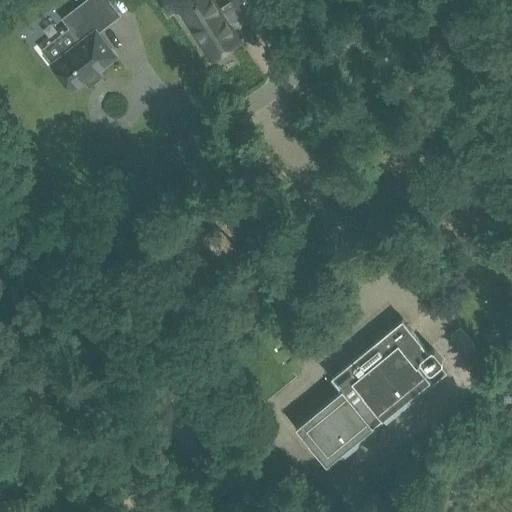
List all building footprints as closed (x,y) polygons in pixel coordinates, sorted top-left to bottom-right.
[(71,28),(43,49),(53,62),(52,63),(72,90),(85,79),(100,68),(111,59),(116,56),(96,30),(98,29),(99,30),(120,15),(108,0),(86,0),(80,5),(63,18),(71,28)] [(212,58),(226,50),(241,40),(230,23),(220,7),(215,0),(192,0),(180,8),(212,58)] [(231,0),(220,7),(230,23),(243,14),(247,20),(269,7),(264,0),(231,0)] [(431,348),(429,350),(403,317),(331,376),(341,388),(296,425),(327,463),(373,424),(374,424),(382,417),(382,418),(430,378),(425,372),(428,370),(429,371),(430,371),(431,371),(442,362),(442,361),(442,360),(442,359),(433,348),(432,348),(431,348)] [(450,335),(465,353),(475,345),(460,326),(450,335)]
